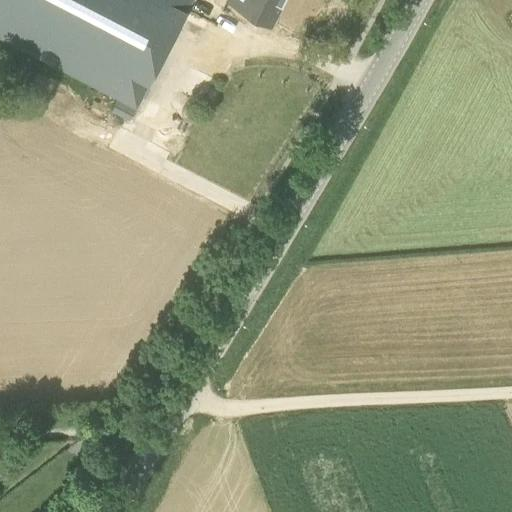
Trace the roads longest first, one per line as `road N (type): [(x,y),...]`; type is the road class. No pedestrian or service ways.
road 1 (tertiary): [(119,511),(416,0)]
road 2 (track): [(511,392),(223,410),(181,401)]
road 3 (track): [(161,437),(124,427),(0,441)]
